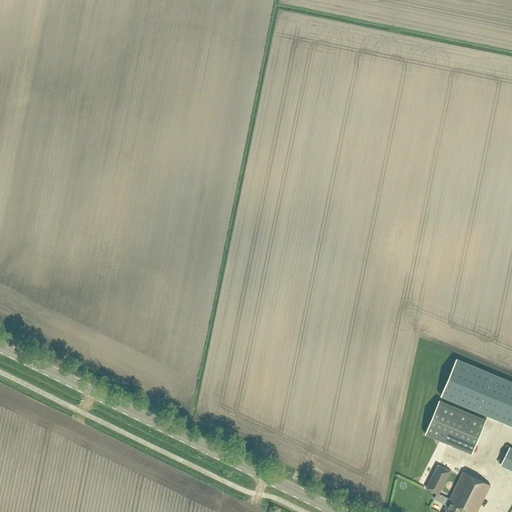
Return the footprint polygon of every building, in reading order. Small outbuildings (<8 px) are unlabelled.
[(511,381),(455,358),(440,396),(511,425),(511,381)] [(472,453),(486,419),(439,399),(424,433),(472,453)] [(453,455),(455,450),(443,445),(436,460),(447,464),(449,460),(457,463),(459,457),(453,455)] [(511,469),(511,447),(510,446),(501,464),(511,469)] [(438,494),(450,471),(438,464),(426,488),(438,494)] [(469,511),(476,511),(490,485),(464,471),(445,509),(447,510),(445,511),(461,511),(463,509),(469,511)]
